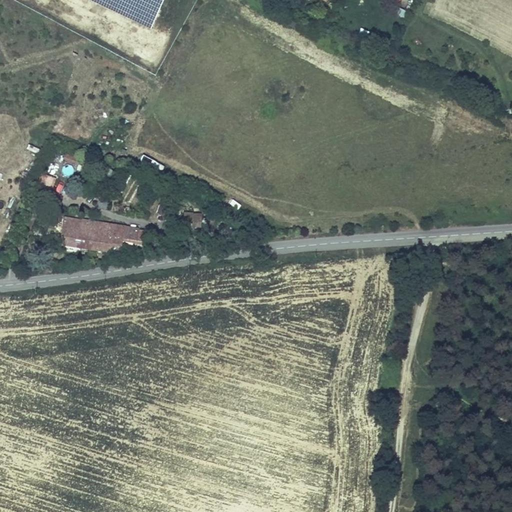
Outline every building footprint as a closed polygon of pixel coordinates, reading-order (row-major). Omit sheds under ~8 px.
[(65,155),(63,160),(78,166),(80,160),(65,155)] [(56,179),(41,175),(39,185),(53,189),(56,179)] [(111,224),(64,217),(60,247),(106,254),(111,224)] [(126,226),(111,224),(106,254),(121,256),(123,242),(126,228),(126,226)] [(146,231),(126,228),(123,242),(143,246),(146,231)]
